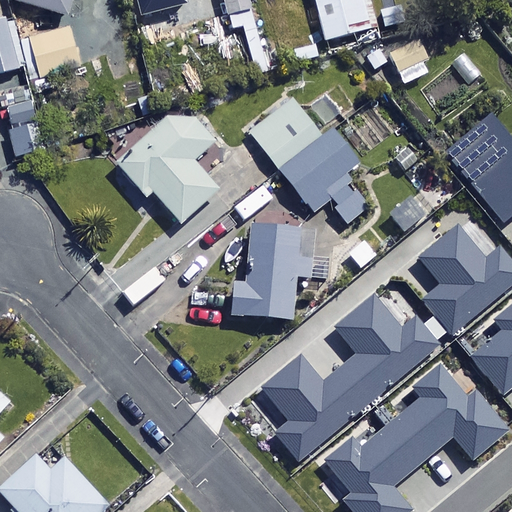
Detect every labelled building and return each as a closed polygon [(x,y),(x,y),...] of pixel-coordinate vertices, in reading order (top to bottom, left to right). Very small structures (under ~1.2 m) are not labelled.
[(75,0),(20,0),(18,8),(70,22),(75,0)] [(257,77),(268,74),(246,0),(221,0),(230,31),(242,28),(257,77)] [(307,0),(321,47),(378,31),(369,1),(363,3),(361,0),(307,0)] [(394,0),(379,0),(386,32),(401,28),(394,0)] [(0,78),(19,73),(4,26),(0,26),(0,78)] [(80,73),(71,33),(28,43),(37,83),(80,73)] [(428,65),(419,43),(390,55),(399,77),(428,65)] [(318,47),(290,55),(294,70),(322,62),(318,47)] [(468,95),(454,70),(424,86),(439,112),(468,95)] [(321,141),(289,100),(247,132),(312,216),(330,202),(348,226),(367,211),(346,184),(361,173),(331,133),(321,141)] [(511,133),(494,111),(446,151),(504,222),(511,215),(511,133)] [(214,148),(184,113),(119,169),(147,201),(154,196),(182,228),(218,196),(192,167),(214,148)] [(45,156),(40,130),(10,135),(15,161),(45,156)] [(232,213),(244,228),(270,206),(258,191),(232,213)] [(432,212),(419,196),(389,221),(402,237),(432,212)] [(511,287),(511,265),(499,251),(486,262),(457,229),(418,262),(440,288),(421,303),(451,339),(511,287)] [(233,321),(294,325),(297,285),(328,287),(329,266),(298,264),(301,235),(253,232),(249,288),(235,287),(233,321)] [(166,285),(155,271),(123,295),(134,309),(166,285)] [(299,358),(260,390),(289,424),(274,436),(299,466),(441,348),(415,318),(400,331),(373,298),(334,331),(357,358),(323,386),(299,358)] [(511,305),(491,323),(501,335),(470,361),(503,399),(511,391),(511,305)] [(468,399),(440,366),(411,390),(420,401),(360,449),(352,439),(323,463),(351,497),(343,503),(350,511),(411,511),(392,489),(453,439),(473,463),(508,434),(474,394),(468,399)] [(0,448),(6,442),(0,436),(0,421),(12,408),(0,397),(0,448)] [(50,475),(37,461),(0,494),(0,495),(15,511),(107,511),(108,511),(63,463),(50,475)]
